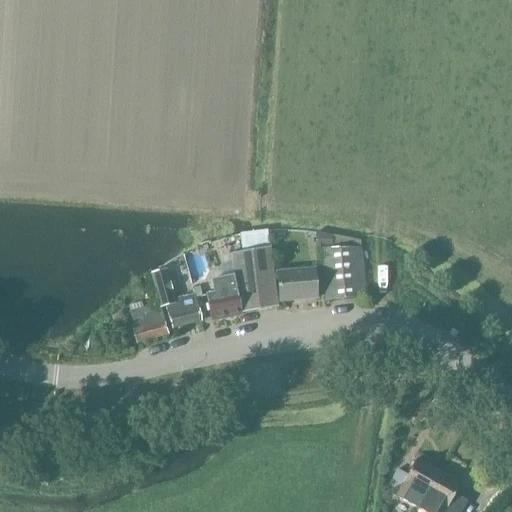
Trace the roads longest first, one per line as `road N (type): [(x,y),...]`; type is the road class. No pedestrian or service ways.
road 1 (tertiary): [(511,416),(448,354),(382,317),(106,374),(55,378),(0,365)]
road 2 (track): [(333,511),(359,455),(382,317)]
road 3 (track): [(384,192),(382,317)]
